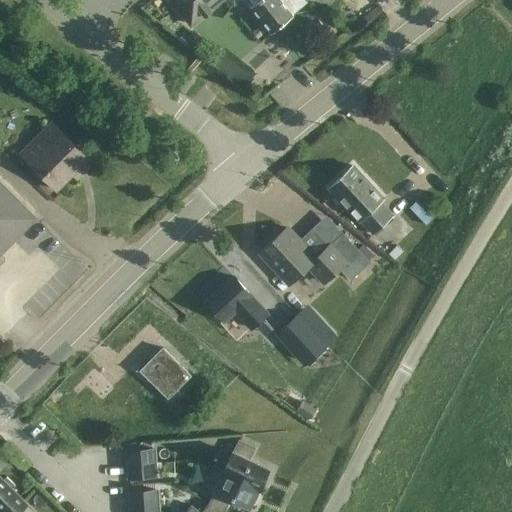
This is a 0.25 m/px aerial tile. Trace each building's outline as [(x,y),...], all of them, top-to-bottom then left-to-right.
[(256,0),(258,1),(252,6),(273,33),(294,16),(280,0),(172,0),(192,24),(222,0),(256,0)] [(93,162),(58,127),(51,120),(20,152),(44,177),(57,189),(79,168),(83,172),(93,162)] [(331,187),(361,219),(374,233),(393,215),(380,201),(383,198),(353,166),(331,187)] [(0,253),(1,255),(37,218),(0,181),(0,253)] [(315,259),(287,228),(260,252),(290,284),(309,266),(325,282),(340,269),(349,278),(368,261),(343,233),(315,259)] [(268,312),(235,276),(207,301),(225,320),(236,310),(252,327),(253,326),(257,331),(241,346),(249,354),(234,368),(247,378),(266,392),(268,391),(280,398),(288,386),(274,378),(276,376),(269,368),(282,356),(262,334),(271,326),(263,317),(268,312)] [(298,313),(276,333),(305,365),(327,345),(298,313)] [(163,346),(140,370),(170,399),(192,375),(163,346)] [(119,390),(108,399),(120,414),(132,404),(119,390)] [(255,447),(255,446),(239,438),(224,470),(223,470),(259,488),(269,469),(247,458),(253,446),(255,447)] [(128,464),(155,462),(154,449),(128,450),(128,464)] [(155,462),(128,464),(129,478),(156,476),(155,462)] [(259,489),(259,488),(223,470),(224,470),(213,464),(202,487),(214,492),(209,503),(223,511),(225,509),(223,508),(228,497),(249,507),(251,502),(255,504),(261,493),(257,491),(258,488),(259,489)] [(34,511),(35,511),(12,488),(15,485),(7,476),(4,479),(0,475),(0,507),(5,511),(34,511)] [(131,505),(157,503),(157,490),(130,491),(131,505)] [(158,511),(157,503),(131,505),(131,511),(158,511)] [(223,511),(209,503),(201,511),(191,505),(186,511),(223,511)]
